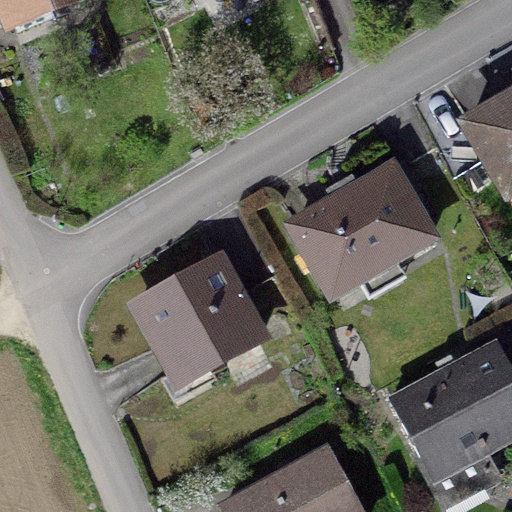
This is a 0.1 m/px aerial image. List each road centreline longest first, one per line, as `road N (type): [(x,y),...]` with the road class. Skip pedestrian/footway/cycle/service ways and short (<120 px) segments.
road 1 (residential): [(511,10),(37,291)]
road 2 (residential): [(37,291),(121,511)]
